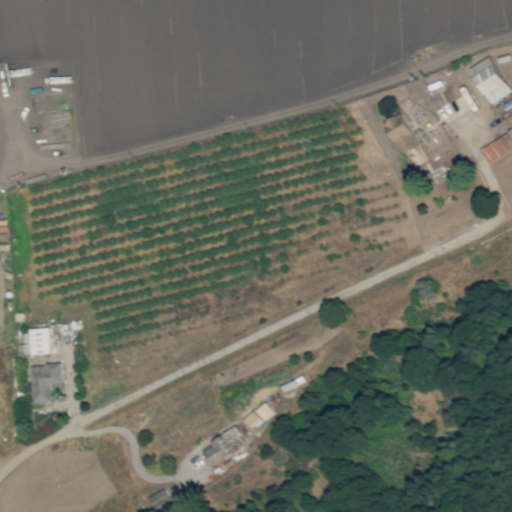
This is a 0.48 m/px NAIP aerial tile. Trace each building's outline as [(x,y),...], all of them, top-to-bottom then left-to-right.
[(488,103),(510,93),(493,56),(471,66),(488,103)] [(402,155),(420,147),(404,113),(386,121),(402,155)] [(481,148),(488,161),(511,148),(511,144),(507,134),(481,148)] [(50,353),(49,329),(24,329),(24,344),(18,344),(19,354),(50,353)] [(51,402),(50,383),(61,383),(60,364),(30,365),(32,402),(51,402)] [(273,413),(265,402),(255,410),(262,420),(273,413)] [(259,418),(255,412),(244,419),(248,425),(259,418)] [(202,451),(211,466),(236,451),(230,441),(241,434),(236,425),(209,441),(212,445),(202,451)] [(171,499),(164,489),(149,498),(156,509),(171,499)]
